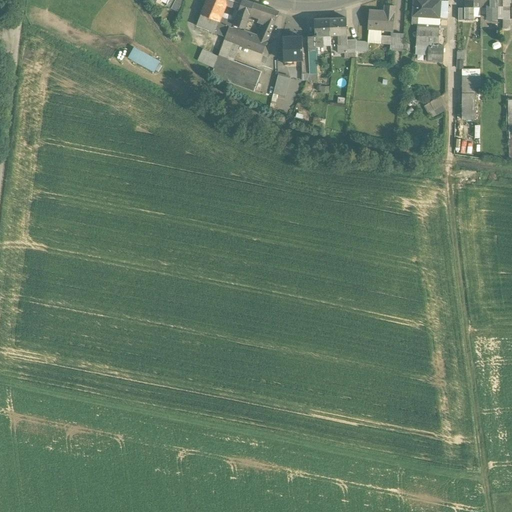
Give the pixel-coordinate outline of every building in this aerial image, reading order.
[(163,0),(168,2),(167,6),(173,9),(177,0),(163,0)] [(226,0),(225,0),(206,0),(200,15),(209,18),(217,22),(218,21),(219,17),(224,5),(226,0)] [(239,10),(242,0),(234,0),(232,6),(227,4),(226,6),(239,10)] [(253,3),(244,0),(242,0),(239,10),(234,23),(233,25),(241,28),(244,29),(250,14),(253,3)] [(441,0),(433,0),(413,0),(412,23),(417,24),(418,24),(418,23),(418,17),(440,19),(441,0)] [(260,13),(262,6),(253,3),(250,14),(260,17),(260,15),(260,13)] [(279,12),(262,6),(260,13),(260,15),(260,17),(258,22),(263,24),(263,26),(272,29),(279,12)] [(384,12),(370,10),(368,29),(381,31),(391,32),(392,32),(395,7),(385,6),(384,12)] [(473,7),(464,7),(464,9),(464,20),(473,20),(473,17),(473,7)] [(496,7),(487,7),(487,19),(496,19),(496,7)] [(209,18),(200,15),(196,26),(213,33),(216,26),(207,22),(209,18)] [(234,23),(219,17),(218,21),(229,25),(233,26),(233,25),(234,23)] [(346,18),(329,19),(330,36),(340,35),(347,35),(346,18)] [(329,19),(314,19),(314,36),(315,47),(323,46),(323,36),(330,36),(329,19)] [(213,33),(224,37),(229,25),(218,21),(217,22),(216,26),(213,33)] [(431,23),(427,24),(418,23),(418,24),(417,24),(416,45),(428,46),(440,46),(438,44),(439,25),(436,23),(431,23)] [(241,28),(233,25),(233,26),(229,25),(224,37),(233,41),(236,42),(240,30),(241,28)] [(272,29),(263,26),(258,37),(268,40),(272,29)] [(185,31),(175,29),(173,39),(182,41),(185,31)] [(244,31),(240,30),(236,42),(252,48),(256,36),(244,31)] [(391,32),(391,35),(390,44),(390,50),(402,51),(403,33),(392,32),(391,32)] [(347,42),(347,35),(340,35),(340,43),(338,43),(338,46),(344,46),(344,44),(347,43),(347,42)] [(380,43),(390,44),(391,35),(381,35),(380,43)] [(258,37),(256,36),(252,48),(263,53),(268,40),(258,37)] [(314,36),(308,37),(308,53),(309,57),(316,57),(316,50),(315,50),(315,47),(314,36)] [(233,41),(224,37),(218,55),(226,58),(233,41)] [(301,37),(282,38),(283,61),(284,61),(293,60),(302,60),(302,53),(301,42),(302,42),(301,37)] [(368,42),(357,41),(355,51),(367,52),(368,42)] [(347,42),(347,43),(347,45),(346,45),(346,53),(347,61),(354,60),(354,58),(356,42),(347,42)] [(347,45),(347,43),(344,44),(344,46),(338,46),(338,53),(346,53),(346,45),(347,45)] [(428,46),(416,45),(415,53),(428,54),(428,53),(428,46)] [(440,46),(428,46),(428,53),(444,54),(444,47),(440,46)] [(130,49),(126,60),(155,71),(159,59),(130,49)] [(218,56),(202,50),(198,61),(214,68),(218,56)] [(444,54),(428,53),(428,54),(427,62),(443,63),(444,54)] [(226,58),(218,55),(218,56),(214,68),(212,74),(256,91),(263,72),(226,58)] [(316,57),(309,57),(309,68),(309,74),(316,74),(317,74),(316,57)] [(287,78),(278,75),(273,93),(283,95),(287,78)] [(474,77),(462,77),(462,120),(475,120),(474,87),(474,77)] [(441,96),(424,106),(429,115),(430,115),(433,118),(436,116),(445,111),(442,106),(445,104),(441,96)]
